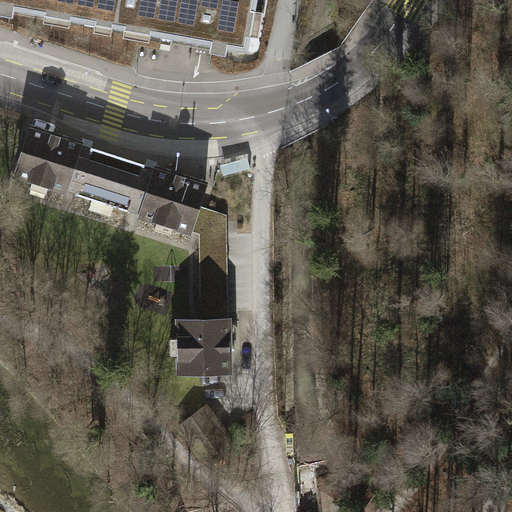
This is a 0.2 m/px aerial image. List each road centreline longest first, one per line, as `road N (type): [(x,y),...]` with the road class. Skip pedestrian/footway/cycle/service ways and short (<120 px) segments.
road 1 (secondary): [(0,81),(135,121),(188,127),(266,114)]
road 2 (residential): [(264,379),(266,114)]
road 3 (unknown): [(388,511),(452,434),(511,337)]
road 4 (secondary): [(266,114),(358,66),(405,0)]
road 5 (track): [(281,511),(264,379)]
